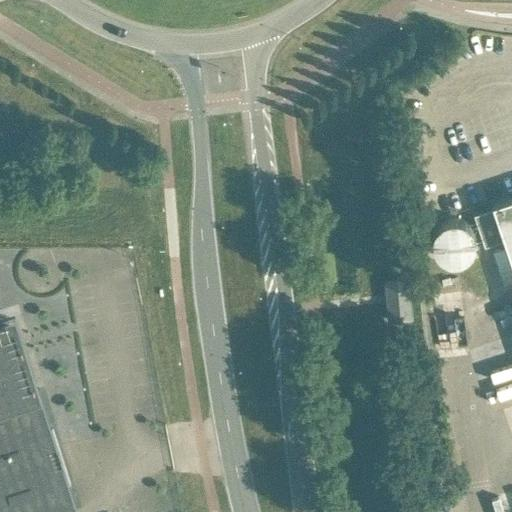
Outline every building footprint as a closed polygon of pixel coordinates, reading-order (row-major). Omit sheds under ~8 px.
[(511,196),(492,203),(494,207),(504,239),(511,261),(511,196)] [(412,200),(414,220),(426,219),(425,199),(418,200),(417,200),(412,200)] [(504,239),(494,207),(474,214),(485,245),(504,239)] [(457,217),(454,217),(451,217),(449,217),(446,218),(443,219),(441,220),(439,222),(437,224),(435,226),(434,229),(433,231),(432,234),(432,237),(432,239),(432,242),(433,245),(434,247),(435,250),(437,252),(438,254),(440,256),(443,257),(445,259),(448,259),(450,260),(453,260),(456,260),(459,260),(461,259),(464,258),(466,256),(468,255),(470,253),(472,250),(473,248),(474,246),(475,243),(475,240),(475,237),(475,235),(475,232),(474,229),(472,227),(471,225),(469,223),(467,221),(464,219),(462,218),(459,217),(457,217)] [(411,317),(408,280),(385,282),(388,319),(411,317)] [(21,349),(18,342),(19,341),(19,340),(18,340),(11,318),(0,321),(0,511),(51,511),(76,504),(39,387),(33,389),(21,351),(22,351),(22,349),(21,349)]
